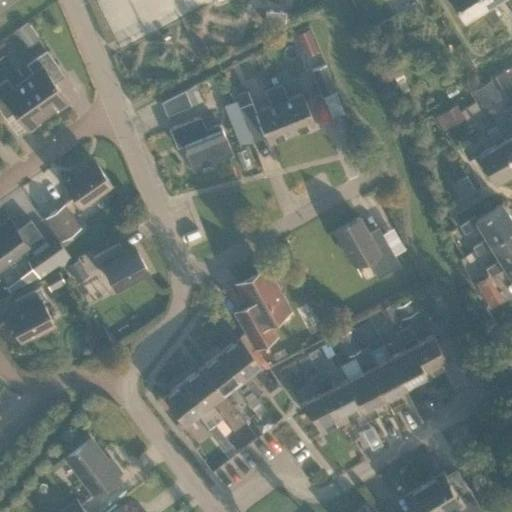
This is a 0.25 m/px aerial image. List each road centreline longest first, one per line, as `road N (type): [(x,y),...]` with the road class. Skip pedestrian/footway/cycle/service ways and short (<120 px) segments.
road 1 (residential): [(220,511),(280,473),(322,493),(470,401)]
road 2 (residential): [(185,276),(391,167)]
road 3 (residential): [(185,276),(114,103)]
road 4 (residential): [(219,511),(130,390)]
road 5 (residential): [(0,181),(114,103)]
road 6 (residential): [(130,390),(77,376),(29,380),(0,362)]
road 7 (residential): [(130,390),(131,364),(173,313),(185,276)]
